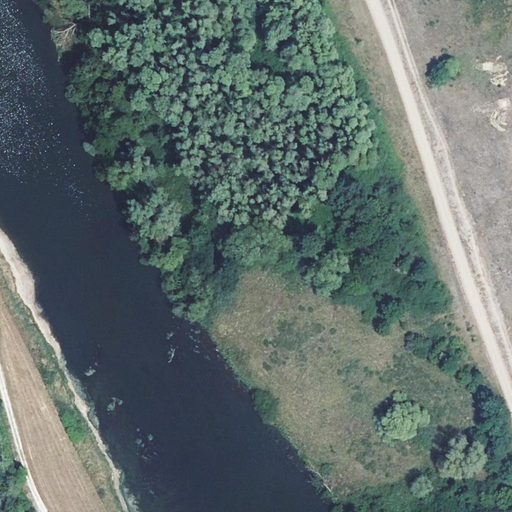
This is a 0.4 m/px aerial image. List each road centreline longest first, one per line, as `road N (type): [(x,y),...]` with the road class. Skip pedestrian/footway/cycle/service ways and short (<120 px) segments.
road 1 (track): [(511,386),(378,0)]
road 2 (track): [(44,511),(27,481),(0,377)]
